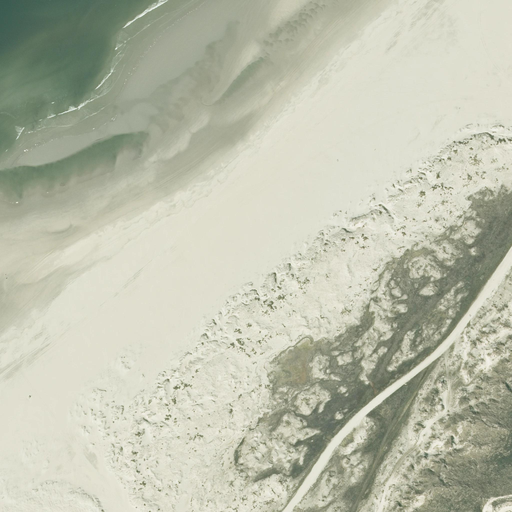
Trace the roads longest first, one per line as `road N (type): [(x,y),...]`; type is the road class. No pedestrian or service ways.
road 1 (track): [(35,511),(511,134)]
road 2 (track): [(511,251),(411,395),(350,511)]
